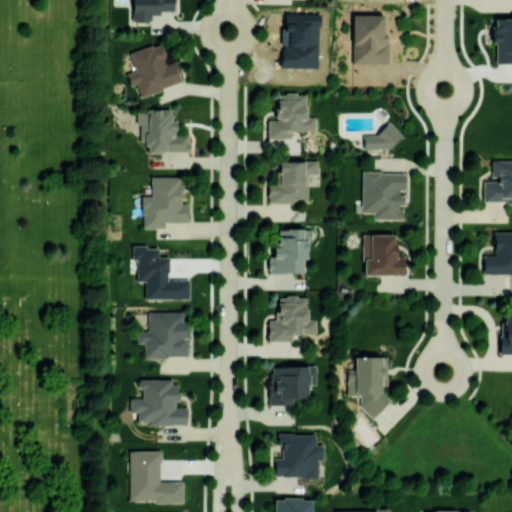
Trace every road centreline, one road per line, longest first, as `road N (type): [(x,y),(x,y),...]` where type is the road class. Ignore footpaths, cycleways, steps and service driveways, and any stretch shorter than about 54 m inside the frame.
road 1 (residential): [(228,0),(228,407)]
road 2 (residential): [(443,0),(442,373)]
